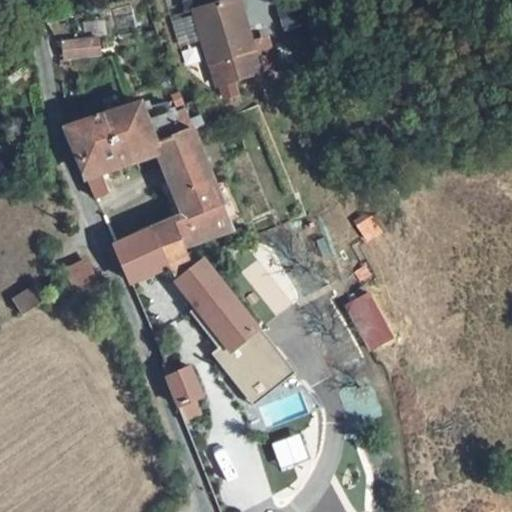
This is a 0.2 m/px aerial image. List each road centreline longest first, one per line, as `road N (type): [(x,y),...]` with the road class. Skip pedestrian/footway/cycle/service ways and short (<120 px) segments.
road 1 (unclassified): [(202,511),(71,184),(24,0)]
road 2 (unknown): [(304,511),(332,461),(329,390),(247,253)]
